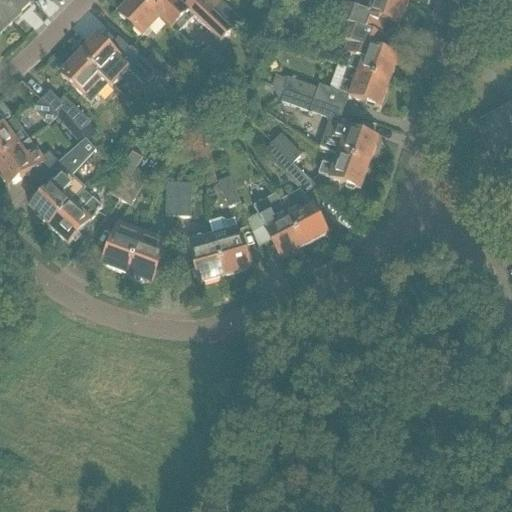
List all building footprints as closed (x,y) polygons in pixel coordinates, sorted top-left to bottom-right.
[(0,0),(0,15),(10,26),(30,7),(23,0),(0,0)] [(160,21),(137,0),(134,0),(118,17),(142,40),(160,21)] [(177,3),(178,2),(175,0),(137,0),(160,21),(177,37),(194,19),(220,44),(232,32),(212,13),(198,0),(195,0),(186,10),(177,3)] [(296,0),(293,7),(301,11),(306,0),(296,0)] [(340,7),(335,22),(375,37),(376,36),(369,33),(374,19),(399,28),(408,4),(397,0),(362,0),(358,13),(340,7)] [(212,13),(232,32),(241,23),(221,4),(212,13)] [(281,5),(275,17),(282,21),(288,8),(281,5)] [(0,34),(10,26),(0,15),(0,34)] [(375,37),(335,22),(334,23),(341,26),(335,41),(347,46),(343,56),(352,59),(347,71),(389,86),(398,62),(370,52),(375,37)] [(118,40),(113,46),(123,57),(129,51),(118,40)] [(96,41),(78,59),(108,88),(111,91),(124,77),(133,81),(136,78),(144,87),(156,75),(145,65),(131,52),(120,63),(111,54),(96,41)] [(145,65),(156,75),(167,86),(176,77),(154,56),(145,65)] [(108,88),(78,59),(60,78),(90,107),(108,88)] [(318,92),(287,80),(276,76),(272,88),(287,94),(315,104),(342,114),(348,99),(380,111),(389,86),(347,71),(338,95),(320,88),(318,92)] [(50,94),(41,103),(58,120),(61,116),(72,126),(81,116),(64,99),(60,104),(50,94)] [(315,104),(287,94),(282,106),(311,116),(315,104)] [(58,120),(41,103),(32,112),(49,129),(58,120)] [(511,111),(479,126),(485,141),(475,146),(480,159),(491,154),(503,182),(511,177),(511,111)] [(72,126),(71,126),(80,136),(90,125),(81,116),(72,126)] [(0,163),(29,143),(21,132),(14,122),(4,129),(0,131),(0,163)] [(228,133),(233,140),(242,134),(236,126),(228,133)] [(329,126),(320,151),(326,153),(368,168),(377,144),(347,133),(329,126)] [(272,146),(292,167),(301,159),(281,137),(272,146)] [(29,143),(0,163),(0,178),(8,190),(32,173),(41,182),(56,169),(45,156),(41,159),(29,143)] [(94,152),(86,143),(68,158),(76,168),(94,152)] [(272,146),(265,152),(263,155),(284,176),(293,186),(302,177),(292,167),(272,146)] [(326,153),(322,166),(318,177),(330,181),(329,182),(360,193),(368,168),(326,153)] [(121,177),(108,197),(119,203),(133,182),(134,183),(137,178),(133,176),(136,172),(142,162),(131,156),(119,176),(121,177)] [(44,198),(30,213),(49,230),(71,207),(79,198),(69,188),(73,185),(65,177),(56,169),(41,182),(49,192),(44,198)] [(133,182),(119,203),(130,210),(149,180),(136,172),(133,176),(137,178),(134,183),(133,182)] [(229,181),(221,184),(218,186),(228,211),(240,206),(229,181)] [(178,220),(179,187),(166,187),(165,220),(178,220)] [(179,187),(178,220),(190,221),(192,188),(179,187)] [(300,193),(280,204),(279,204),(303,250),(327,238),(312,209),(311,209),(305,198),(300,193)] [(277,197),(253,209),(260,222),(266,233),(266,234),(271,244),(281,262),(303,250),(279,204),(280,204),(277,197)] [(71,207),(49,230),(68,248),(82,233),(98,215),(102,210),(94,202),(89,207),(79,198),(71,207)] [(240,242),(236,230),(234,222),(226,224),(221,222),(209,225),(212,237),(224,280),(249,272),(240,241),(240,242)] [(114,239),(109,250),(102,269),(127,278),(142,236),(118,227),(114,239)] [(166,245),(142,236),(127,278),(151,287),(162,257),(166,245)] [(212,237),(187,244),(191,256),(190,256),(199,287),(224,280),(212,237)]
